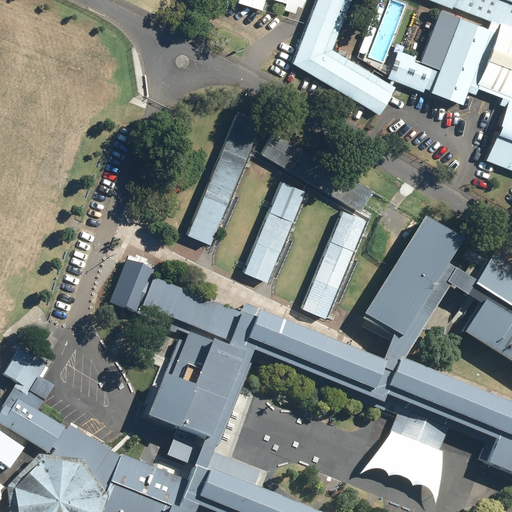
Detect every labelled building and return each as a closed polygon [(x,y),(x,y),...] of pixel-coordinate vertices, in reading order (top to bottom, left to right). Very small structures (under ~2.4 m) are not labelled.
[(236,0),(236,2),(260,10),(263,0),(236,0)] [(274,0),(285,3),(283,10),(294,14),(296,7),(301,8),(303,0),(274,0)] [(290,63),(377,114),(390,93),(322,52),(341,0),(314,0),(305,24),(290,63)] [(341,0),(322,52),(390,93),(394,87),(330,49),(349,0),(341,0)] [(396,50),(386,78),(414,89),(421,91),(422,88),(429,90),(428,92),(460,104),(465,91),(473,94),(476,88),(498,97),(500,97),(497,105),(503,107),(493,135),(483,160),(496,165),(511,171),(511,0),(427,0),(450,8),(451,7),(488,21),(486,28),(438,10),(433,24),(425,21),(423,26),(431,29),(418,62),(415,61),(417,56),(413,55),(413,56),(396,50)] [(364,54),(382,9),(375,6),(357,52),(364,54)] [(256,130),(259,122),(236,112),(190,222),(190,224),(185,235),(208,245),(209,241),(210,239),(216,225),(256,130)] [(361,207),(371,190),(369,189),(272,133),(259,154),(358,211),(361,207)] [(270,206),(269,208),(246,263),(244,266),(243,269),(242,273),(265,282),(274,259),(303,191),(301,190),(280,182),(271,203),(270,206)] [(354,216),(340,210),(300,308),(323,318),(363,220),(354,216)] [(457,243),(421,220),(360,317),(363,319),(389,335),(397,340),(442,267),(457,243)] [(511,268),(490,255),(471,284),(469,288),(484,297),(482,301),(481,301),(477,308),(461,334),(511,366),(511,268)] [(136,316),(139,310),(188,329),(248,353),(253,355),(378,406),(380,401),(381,398),(399,406),(449,425),(484,440),(476,460),(484,463),(482,467),(511,478),(511,408),(396,363),(395,362),(393,369),(386,367),(385,366),(378,363),(254,314),(251,320),(238,315),(149,280),(152,272),(124,260),(106,304),(136,316)] [(243,304),(238,315),(251,320),(254,314),(256,310),(243,304)] [(188,329),(182,343),(177,341),(162,379),(159,378),(142,420),(175,433),(176,431),(200,442),(190,469),(191,470),(204,474),(206,473),(222,455),(216,449),(220,439),(231,411),(253,355),(248,353),(188,329)] [(62,430),(63,429),(36,412),(39,406),(41,403),(51,387),(42,382),(37,378),(44,365),(18,350),(2,376),(15,384),(0,410),(0,426),(46,455),(50,449),(62,430)] [(399,406),(388,434),(438,453),(449,425),(399,406)] [(100,511),(105,498),(103,496),(109,482),(117,457),(99,445),(69,426),(65,431),(62,430),(50,449),(53,451),(49,458),(36,457),(5,486),(7,511),(100,511)] [(0,465),(7,470),(22,449),(0,433),(0,465)] [(438,453),(388,434),(357,477),(368,472),(376,471),(387,478),(396,478),(404,482),(411,489),(420,489),(427,496),(434,506),(440,454),(438,453)] [(204,474),(191,470),(186,483),(120,456),(117,457),(109,482),(103,496),(105,498),(100,511),(191,511),(193,508),(200,511),(202,511),(304,511),(206,473),(204,474)]
